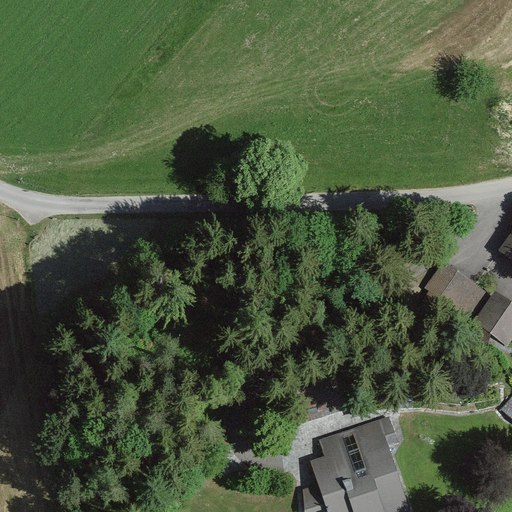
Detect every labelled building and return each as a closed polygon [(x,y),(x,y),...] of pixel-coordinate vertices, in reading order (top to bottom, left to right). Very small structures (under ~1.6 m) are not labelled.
[(511,237),(499,256),(511,264),(511,237)] [(484,297),(441,268),(422,295),(466,325),(484,297)] [(511,347),(511,308),(495,298),(475,328),(510,351),(511,347)] [(511,401),(502,413),(511,421),(511,401)] [(319,490),(303,495),(306,511),(413,511),(392,448),(398,446),(390,421),(319,444),(325,461),(311,466),(319,490)]
